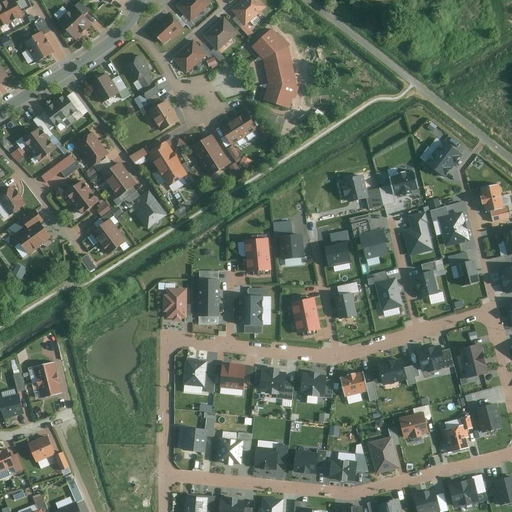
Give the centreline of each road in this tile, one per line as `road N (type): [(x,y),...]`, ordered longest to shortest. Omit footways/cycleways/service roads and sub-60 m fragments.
road 1 (residential): [(165,475),(353,493),(511,454)]
road 2 (residential): [(165,475),(166,338),(229,345)]
road 3 (residential): [(0,113),(130,24)]
road 4 (residential): [(0,148),(82,252)]
